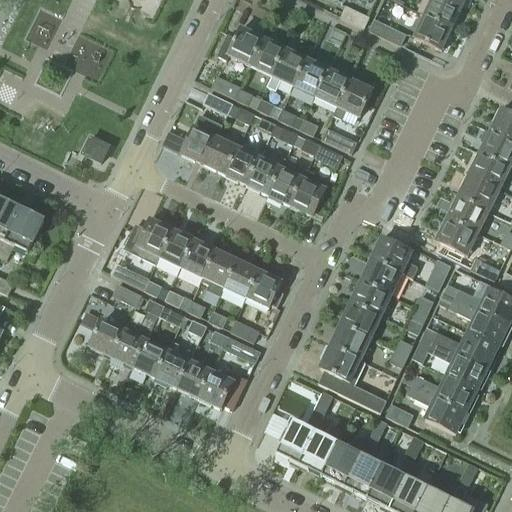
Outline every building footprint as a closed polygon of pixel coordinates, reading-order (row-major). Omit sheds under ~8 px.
[(436,0),(433,0),(424,20),(452,34),(462,12),(436,0)] [(436,0),(462,12),(467,0),(436,0)] [(345,11),(340,23),(363,34),(369,22),(345,11)] [(424,20),(414,42),(442,55),(452,34),(424,20)] [(373,23),(367,36),(399,51),(406,38),(373,23)] [(227,39),(217,61),(226,65),(228,61),(250,71),(263,43),(241,33),(235,43),(227,39)] [(263,43),(250,71),(271,81),(272,82),(285,54),(263,43)] [(271,81),(266,92),(275,96),(280,86),(293,92),(307,64),(285,54),(272,82),(271,81)] [(307,64),(293,92),(315,102),(328,74),(307,64)] [(328,74),(315,102),(337,113),(350,85),(328,74)] [(234,104),(240,92),(217,81),(211,93),(234,104)] [(337,113),(333,121),(342,125),(346,116),(359,123),(372,95),(350,85),(337,113)] [(248,111),(254,100),(241,94),(242,93),(240,92),(234,104),(248,111)] [(227,122),(233,110),(208,99),(203,111),(227,122)] [(270,121),(276,110),(261,103),(256,114),(270,121)] [(292,131),(297,120),(283,113),(277,125),(292,131)] [(249,131),(255,120),(240,114),(235,125),(249,131)] [(511,147),(511,119),(501,114),(490,137),(511,147)] [(180,159),(203,170),(216,142),(220,135),(221,131),(199,120),(194,132),(180,159)] [(271,141),(276,130),(262,124),(256,135),(271,141)] [(314,142),(319,131),(305,124),(299,135),(314,142)] [(350,159),(356,146),(327,133),(321,145),(350,159)] [(293,152),(298,141),(284,134),(278,145),(293,152)] [(510,174),(511,170),(511,147),(490,137),(479,158),(510,174)] [(101,168),(109,152),(91,142),(82,159),(101,168)] [(224,180),(238,152),(216,142),(203,170),(224,180)] [(313,163),(319,151),(305,144),(300,155),(313,161),(312,163),(313,163)] [(335,174),(341,161),(319,151),(313,163),(335,174)] [(246,191),(259,163),(238,152),(224,180),(246,191)] [(500,195),(510,174),(479,158),(468,180),(500,195)] [(268,201),(285,165),(272,159),(268,167),(259,163),(246,191),(268,201)] [(290,211),(307,175),(285,165),(268,201),(290,211)] [(312,222),(325,194),(328,188),(319,184),(320,182),(307,175),(290,211),(312,222)] [(489,217),(500,195),(468,180),(458,201),(489,217)] [(478,239),(489,217),(458,201),(446,224),(478,239)] [(0,256),(21,213),(0,203),(0,256)] [(28,257),(44,225),(21,213),(0,256),(0,261),(6,265),(13,250),(28,257)] [(158,262),(160,263),(173,235),(150,224),(145,235),(135,230),(124,255),(143,263),(155,270),(158,262)] [(467,261),(478,239),(446,224),(436,246),(467,261)] [(181,273),(194,245),(173,235),(160,263),(181,273)] [(510,254),(511,250),(511,238),(508,237),(501,250),(510,254)] [(411,283),(417,272),(408,267),(413,256),(383,242),(372,263),(402,278),(402,279),(411,283)] [(203,283),(216,255),(194,245),(181,273),(203,283)] [(221,302),(225,294),(238,266),(216,255),(203,283),(201,286),(210,290),(207,295),(221,302)] [(392,300),(402,279),(402,278),(372,263),(362,285),(392,300)] [(494,286),(500,275),(475,263),(470,274),(494,286)] [(445,282),(450,271),(438,265),(433,277),(445,282)] [(247,304),(260,276),(238,266),(225,294),(247,304)] [(144,296),(149,285),(150,284),(115,267),(110,279),(144,296)] [(276,313),(283,299),(277,296),(281,286),(260,276),(247,304),(268,314),(270,310),(276,313)] [(511,295),(511,281),(505,278),(500,289),(511,295)] [(0,296),(8,300),(13,289),(0,282),(0,296)] [(157,302),(162,291),(149,285),(144,296),(157,302)] [(382,322),(392,300),(362,285),(351,307),(382,322)] [(448,290),(443,300),(452,305),(511,332),(511,329),(511,305),(489,294),(490,291),(480,286),(473,302),(457,295),(448,290)] [(135,313),(141,301),(117,290),(112,301),(135,313)] [(179,312),(184,302),(170,295),(165,306),(179,312)] [(443,300),(438,310),(448,314),(472,326),(466,338),(497,352),(503,340),(506,342),(511,332),(452,305),(443,300)] [(429,318),(433,308),(421,302),(416,312),(429,318)] [(158,322),(163,311),(149,305),(144,315),(158,322)] [(201,322),(206,312),(192,305),(187,316),(201,322)] [(371,343),(382,322),(351,307),(341,329),(371,343)] [(423,330),(429,318),(416,312),(410,324),(423,330)] [(179,332),(184,321),(171,315),(166,325),(179,332)] [(222,333),(227,322),(213,316),(208,326),(222,333)] [(116,331),(102,324),(89,352),(112,363),(125,335),(128,329),(119,325),(116,331)] [(201,342),(206,332),(192,325),(188,336),(201,342)] [(253,347),(259,335),(236,325),(230,336),(253,347)] [(361,365),(371,343),(341,329),(331,351),(361,365)] [(427,333),(423,343),(432,348),(490,375),(495,366),(492,364),(497,352),(466,338),(461,349),(437,338),(427,333)] [(147,345),(150,339),(140,334),(137,341),(125,335),(112,363),(133,373),(147,345)] [(223,354),(228,342),(215,336),(210,346),(222,352),(222,353),(223,354)] [(245,364),(251,353),(228,342),(223,354),(245,364)] [(423,343),(419,352),(428,356),(427,358),(451,369),(446,381),(477,396),(482,384),(486,385),(490,375),(432,348),(423,343)] [(168,355),(147,345),(133,373),(155,383),(168,355)] [(408,361),(413,351),(400,345),(396,355),(408,361)] [(365,367),(361,365),(331,351),(320,373),(324,375),(330,377),(323,392),(358,408),(364,396),(354,391),(365,367)] [(190,366),(194,358),(184,354),(181,361),(168,355),(155,383),(177,394),(190,366)] [(403,373),(408,361),(396,355),(390,367),(403,373)] [(199,404),(212,376),(190,366),(177,394),(199,404)] [(221,415),(234,387),(212,376),(199,404),(221,415)] [(416,381),(411,391),(470,418),(474,409),(471,408),(477,396),(446,381),(440,393),(416,381)] [(411,391),(407,401),(431,412),(425,425),(456,440),(462,427),(465,429),(470,418),(411,391)] [(381,419),(387,406),(364,396),(358,408),(381,419)] [(292,426),(276,459),(299,470),(322,423),(333,401),(324,397),(313,419),(306,433),(292,426)] [(407,432),(413,419),(391,409),(385,422),(407,432)] [(322,423),(299,470),(321,481),(337,449),(324,442),(331,428),(323,424),(322,423)] [(337,449),(321,481),(343,492),(366,445),(358,441),(351,456),(337,449)] [(382,471),(366,503),(383,511),(388,511),(411,467),(412,468),(424,446),(415,442),(403,463),(396,478),(382,471)] [(366,445),(343,492),(366,503),(382,471),(369,464),(376,450),(366,445)] [(411,467),(388,511),(416,511),(426,493),(414,487),(421,472),(412,468),(411,467)] [(456,490),(445,511),(464,511),(459,509),(466,495),(478,473),(469,469),(458,490),(456,490)] [(426,493),(416,511),(445,511),(456,490),(449,486),(441,500),(426,493)]
